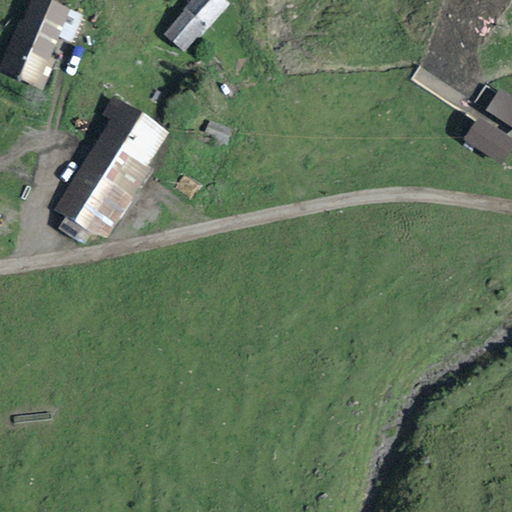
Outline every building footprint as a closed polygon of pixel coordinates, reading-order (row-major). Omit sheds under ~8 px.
[(43,83),(62,35),(73,39),(86,9),(64,0),(30,0),(3,66),(43,83)] [(216,0),(198,0),(167,36),(183,51),(223,6),(216,0)] [(86,242),(91,233),(100,239),(167,128),(112,95),(102,113),(109,117),(53,210),(62,216),(57,224),(86,242)] [(511,102),(502,96),(492,111),(511,123),(511,102)] [(212,118),(206,133),(228,141),(233,127),(212,118)] [(511,147),(511,144),(480,123),(468,140),(502,163),(511,147)]
